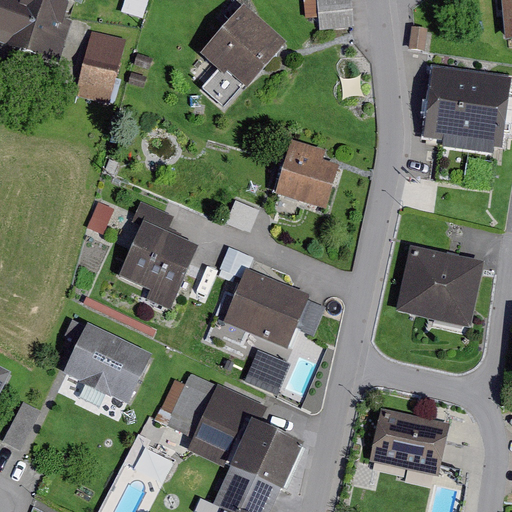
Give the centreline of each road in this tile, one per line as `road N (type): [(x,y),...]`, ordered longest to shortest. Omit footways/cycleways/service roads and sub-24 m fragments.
road 1 (residential): [(353,364),(397,140),(387,7)]
road 2 (unknown): [(367,290),(186,215)]
road 3 (residential): [(319,511),(353,364)]
road 4 (residential): [(353,364),(492,393)]
road 5 (residential): [(511,274),(492,393)]
road 6 (residential): [(492,393),(501,455),(493,511)]
